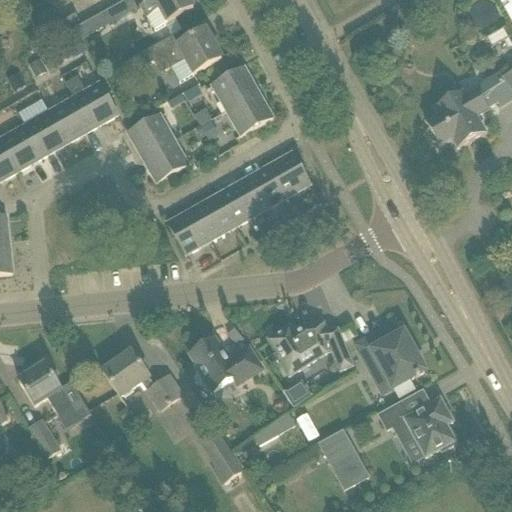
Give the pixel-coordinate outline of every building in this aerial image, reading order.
[(129,0),(76,31),(83,42),(137,11),(130,0),(129,0)] [(186,0),(155,0),(139,9),(145,20),(157,14),(164,28),(171,40),(173,39),(173,38),(188,30),(181,18),(193,11),(186,0)] [(511,0),(510,0),(500,6),(511,26),(511,74),(503,80),(506,85),(511,94),(511,0)] [(51,7),(33,17),(44,37),(62,27),(51,7)] [(192,78),(204,71),(221,62),(206,34),(178,49),(173,39),(171,40),(133,62),(139,72),(154,64),(161,76),(184,63),(192,78)] [(79,40),(69,46),(75,59),(86,53),(79,40)] [(36,80),(47,74),(40,60),(28,66),(36,80)] [(242,72),(224,83),(211,91),(226,116),(257,96),(242,72)] [(26,87),(19,75),(8,82),(15,93),(26,87)] [(440,120),(427,127),(430,132),(428,136),(432,144),(436,144),(439,150),(452,142),(456,148),(457,151),(469,144),(484,136),(475,119),(499,106),(501,111),(511,104),(511,94),(506,85),(480,100),(477,94),(465,101),(462,96),(435,111),(440,120)] [(100,87),(75,101),(93,132),(117,118),(100,87)] [(241,140),(257,131),(273,121),(257,96),(226,116),(241,140)] [(93,132),(75,101),(50,115),(68,147),(93,132)] [(204,112),(194,118),(201,129),(211,123),(204,112)] [(50,115),(25,130),(42,161),(68,147),(50,115)] [(159,118),(145,126),(128,136),(142,162),(174,143),(159,118)] [(208,139),(217,134),(213,125),(203,130),(208,139)] [(25,130),(0,143),(0,144),(17,175),(42,161),(25,130)] [(188,169),(174,143),(142,162),(156,187),(188,169)] [(0,144),(0,185),(17,175),(0,144)] [(292,156),(266,171),(284,203),(310,188),(292,156)] [(242,185),(259,217),(284,203),(266,171),(242,185)] [(235,231),(259,217),(242,185),(217,199),(235,231)] [(192,213),(210,245),(235,231),(217,199),(192,213)] [(192,213),(167,227),(185,259),(210,245),(192,213)] [(0,249),(9,248),(6,219),(0,219),(0,249)] [(0,249),(0,278),(12,277),(9,248),(0,249)] [(339,332),(324,333),(323,326),(303,328),(303,330),(294,336),(289,329),(267,343),(277,359),(276,360),(289,379),(327,356),(326,348),(329,348),(341,376),(354,370),(339,332)] [(385,378),(393,392),(415,380),(416,382),(420,380),(418,378),(424,374),(403,336),(393,342),(387,332),(362,346),(372,364),(367,367),(376,383),(385,378)] [(198,370),(196,372),(205,386),(207,385),(213,395),(243,376),(247,382),(262,373),(248,350),(228,363),(214,342),(190,357),(198,370)] [(102,375),(114,392),(120,401),(140,387),(159,414),(181,399),(168,379),(153,390),(147,382),(148,380),(131,355),(102,375)] [(34,410),(47,402),(57,417),(43,426),(53,441),(66,433),(88,420),(76,401),(68,406),(60,393),(61,393),(45,368),(19,384),(34,410)] [(293,409),(309,399),(300,386),(285,395),(293,409)] [(415,457),(421,453),(425,461),(440,453),(441,456),(453,449),(452,446),(455,444),(442,421),(448,418),(440,402),(408,420),(401,407),(379,419),(387,433),(393,430),(407,455),(409,457),(411,458),(413,457),(415,457)] [(0,429),(10,423),(0,406),(0,429)] [(127,412),(118,417),(124,425),(132,420),(127,412)] [(287,417),(253,440),(258,447),(294,427),(287,417)] [(30,431),(49,462),(61,455),(53,441),(43,426),(42,423),(30,431)] [(3,435),(0,436),(0,460),(0,461),(14,452),(3,435)] [(344,495),(368,482),(343,435),(319,447),(344,495)] [(222,489),(242,476),(215,436),(201,446),(217,471),(212,474),(222,489)]
